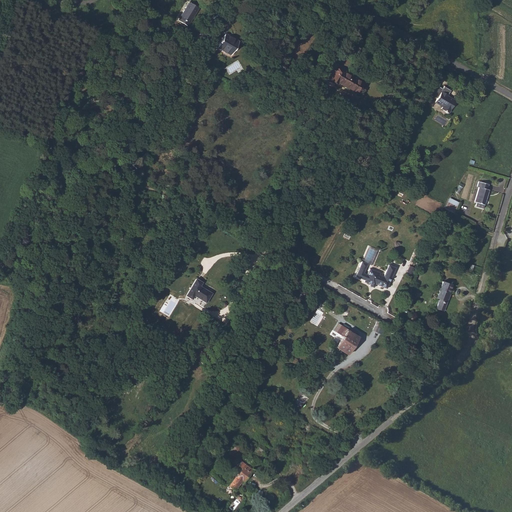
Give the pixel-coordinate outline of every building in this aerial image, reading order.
[(186,27),(197,9),(187,3),(176,21),(186,27)] [(231,56),(238,42),(225,35),(217,48),(231,56)] [(338,67),(330,81),(338,85),(340,83),(349,88),(350,89),(360,95),(370,78),(362,73),(358,80),(346,73),(346,72),(338,67)] [(435,104),(443,108),(442,110),(448,114),(455,102),(448,97),(451,92),(444,88),(443,90),(436,86),(431,96),(437,99),(435,104)] [(473,202),(475,203),(484,206),(489,191),(485,190),(487,184),(477,181),(475,186),(479,187),(473,202)] [(453,212),(458,201),(450,197),(444,208),(453,212)] [(381,271),(377,269),(378,267),(368,262),(365,267),(362,266),(366,257),(361,254),(353,269),(362,273),(361,275),(367,278),(371,280),(372,278),(378,281),(380,278),(385,281),(394,264),(387,260),(381,271)] [(433,305),(438,307),(440,300),(442,301),(444,294),(443,294),(445,289),(447,281),(439,278),(433,294),(436,295),(433,305)] [(203,283),(196,279),(187,296),(193,300),(195,296),(207,303),(212,294),(200,287),(203,283)] [(357,337),(355,336),(345,329),(346,329),(338,324),(334,331),(341,335),(335,345),(346,353),(357,337)] [(254,446),(263,451),(266,446),(257,441),(254,446)] [(227,485),(234,490),(241,479),(243,481),(252,469),(243,462),(227,485)]
